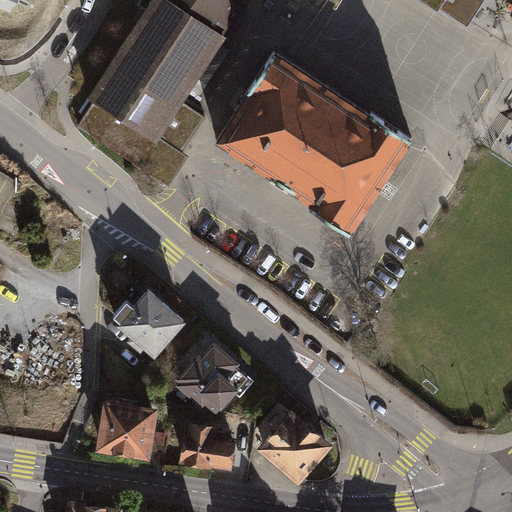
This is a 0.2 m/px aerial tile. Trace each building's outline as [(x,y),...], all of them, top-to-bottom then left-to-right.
[(248,0),(138,0),(137,2),(145,7),(87,96),(94,100),(78,125),(167,183),(186,155),(180,151),(203,115),(182,102),(225,37),(230,40),(250,10),(245,6),(248,0)] [(426,0),(439,8),(440,6),(444,0),(426,0)] [(444,0),(440,6),(468,24),(483,0),(444,0)] [(370,113),(274,50),(233,110),(235,111),(216,140),(273,178),(272,179),(290,191),(291,189),(311,202),(308,206),(349,233),(412,137),(371,110),(370,113)] [(186,319),(147,286),(132,304),(126,299),(112,315),(118,320),(116,323),(154,356),(186,319)] [(240,362),(213,339),(201,354),(197,351),(175,377),(178,380),(176,383),(202,406),(205,403),(216,412),(248,375),(237,365),(240,362)] [(158,407),(102,398),(94,451),(150,460),(158,407)] [(334,443),(292,407),(289,410),(279,402),(256,429),(254,439),(261,444),(258,448),(299,483),(334,443)] [(219,425),(185,420),(179,463),(232,471),(237,436),(217,433),(219,425)] [(120,511),(121,508),(69,500),(66,511),(120,511)]
